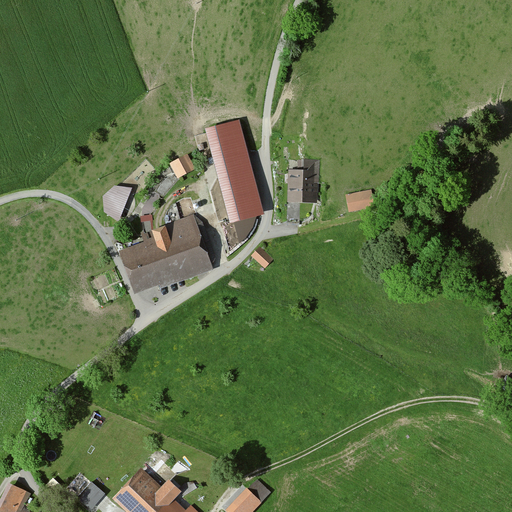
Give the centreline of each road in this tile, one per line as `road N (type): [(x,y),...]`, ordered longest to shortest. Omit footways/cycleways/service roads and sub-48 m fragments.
road 1 (residential): [(0,203),(23,195),(70,203),(91,220),(145,321),(56,393),(31,432),(31,472),(69,511)]
road 2 (track): [(298,0),(268,91),(267,225),(227,272),(145,321)]
road 3 (track): [(216,511),(254,474),(396,407),(479,401),(511,416)]
